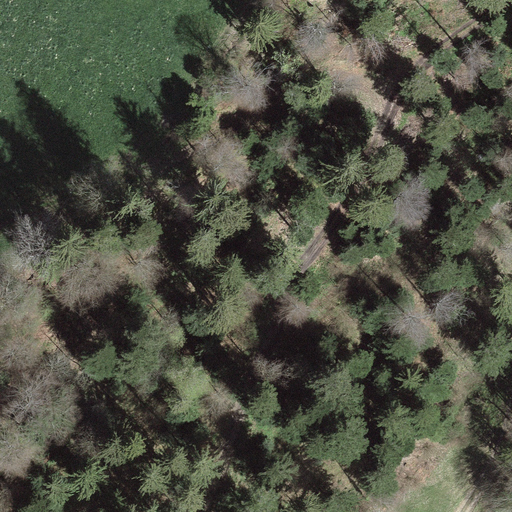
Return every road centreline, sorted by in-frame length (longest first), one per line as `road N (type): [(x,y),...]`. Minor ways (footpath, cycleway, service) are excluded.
road 1 (track): [(0,220),(162,165),(297,87),(362,75),(390,85),(395,99),(379,145),(256,361),(199,511)]
road 2 (track): [(10,511),(123,347),(274,225),(346,115),(505,0)]
